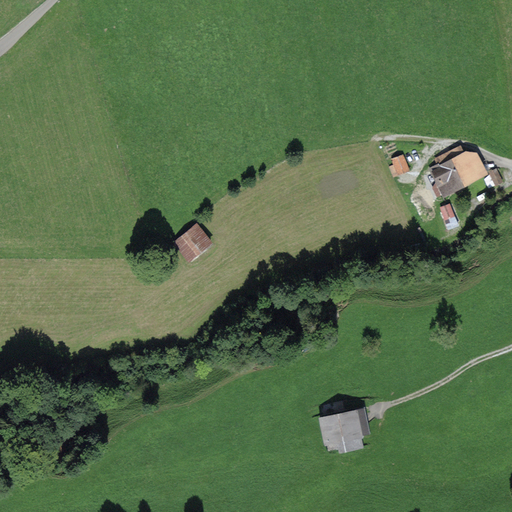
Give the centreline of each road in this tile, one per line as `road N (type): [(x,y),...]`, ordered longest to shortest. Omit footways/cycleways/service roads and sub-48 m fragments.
road 1 (track): [(509,162),(475,130),(393,82),(355,0)]
road 2 (track): [(374,410),(511,347)]
